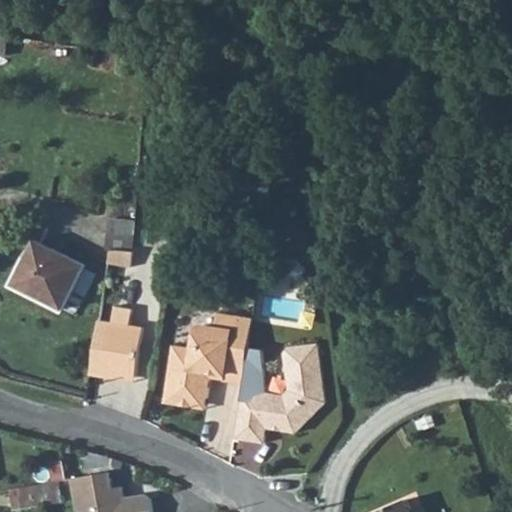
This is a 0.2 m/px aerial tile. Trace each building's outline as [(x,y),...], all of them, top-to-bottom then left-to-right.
[(0,52),(10,53),(12,32),(0,30),(0,52)] [(98,245),(103,246),(125,248),(127,233),(100,231),(98,245)] [(62,309),(83,268),(36,244),(14,286),(62,309)] [(69,307),(79,311),(98,270),(88,265),(69,307)] [(254,271),(256,286),(276,284),(274,269),(254,271)] [(96,331),(93,381),(138,384),(141,334),(127,333),(129,317),(111,316),(110,332),(96,331)] [(200,331),(193,337),(192,349),(198,355),(194,360),(190,356),(172,355),(171,355),(170,372),(168,403),(175,404),(175,409),(181,416),(195,417),(202,412),(202,406),(210,406),(211,383),(216,376),(224,377),(223,384),(223,385),(244,386),(248,319),(213,316),(212,332),(200,331)] [(243,408),(240,449),(270,451),(271,436),(301,438),(327,404),(316,345),(287,351),(283,357),(289,393),(284,399),(258,398),(257,409),(243,408)] [(224,377),(216,376),(211,383),(223,384),(224,377)] [(138,384),(93,381),(92,386),(137,389),(138,384)] [(112,470),(114,459),(90,452),(83,474),(112,470)] [(83,474),(67,480),(70,500),(72,508),(76,511),(148,511),(147,493),(124,495),(123,486),(112,485),(112,470),(83,474)] [(70,500),(67,480),(17,488),(21,508),(70,500)] [(413,511),(407,498),(371,511),(370,511),(413,511)]
